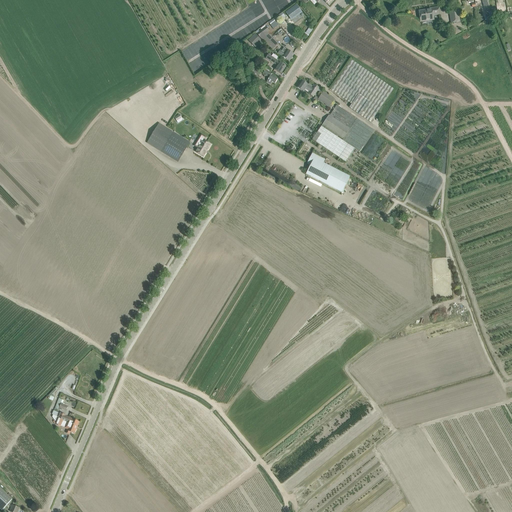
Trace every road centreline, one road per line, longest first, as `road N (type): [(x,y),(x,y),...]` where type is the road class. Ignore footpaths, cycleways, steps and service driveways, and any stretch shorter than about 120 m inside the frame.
road 1 (tertiary): [(53,511),(124,348),(346,0)]
road 2 (track): [(288,511),(275,479),(210,402),(0,292)]
road 3 (track): [(511,103),(484,104),(468,83),(357,2)]
